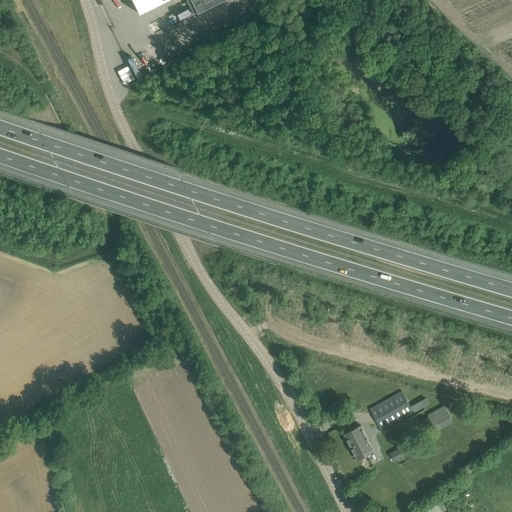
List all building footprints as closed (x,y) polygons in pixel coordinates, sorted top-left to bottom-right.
[(133,0),(139,12),(164,0),(191,0),(197,13),(221,0),(133,0)] [(135,78),(153,71),(145,49),(127,55),(135,78)] [(369,408),(381,430),(414,412),(402,390),(369,408)] [(427,415),(436,432),(454,423),(444,405),(427,415)] [(345,434),(358,459),(374,451),(361,426),(345,434)] [(390,453),(394,461),(415,450),(410,442),(390,453)] [(381,502),(386,511),(402,502),(398,494),(381,502)]
